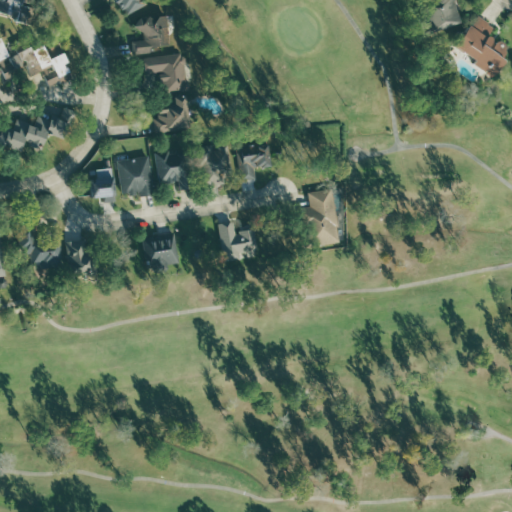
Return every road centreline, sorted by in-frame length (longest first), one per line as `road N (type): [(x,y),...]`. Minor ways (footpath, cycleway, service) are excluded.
road 1 (residential): [(82,0),(109,65),(106,128),(62,177),(0,192)]
road 2 (residential): [(62,177),(84,212),(105,222),(282,192)]
